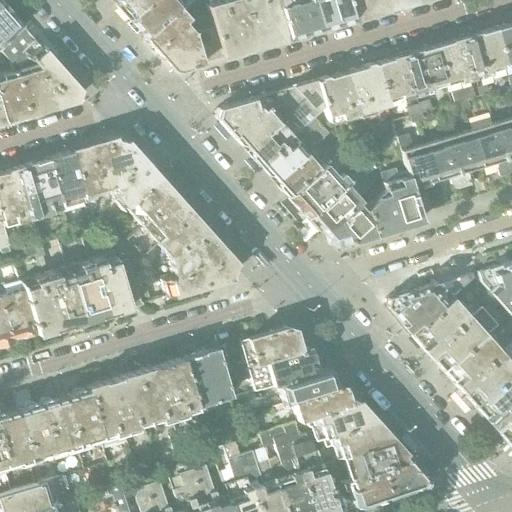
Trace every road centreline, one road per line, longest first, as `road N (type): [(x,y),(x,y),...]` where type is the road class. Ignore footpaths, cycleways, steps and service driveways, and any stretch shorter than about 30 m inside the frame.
road 1 (residential): [(145,103),(501,0)]
road 2 (residential): [(0,377),(308,286)]
road 3 (residential): [(499,499),(308,286)]
road 4 (residential): [(308,286),(145,103)]
road 5 (residential): [(511,223),(308,286)]
road 6 (residential): [(145,103),(0,145)]
road 7 (residential): [(145,103),(53,0)]
